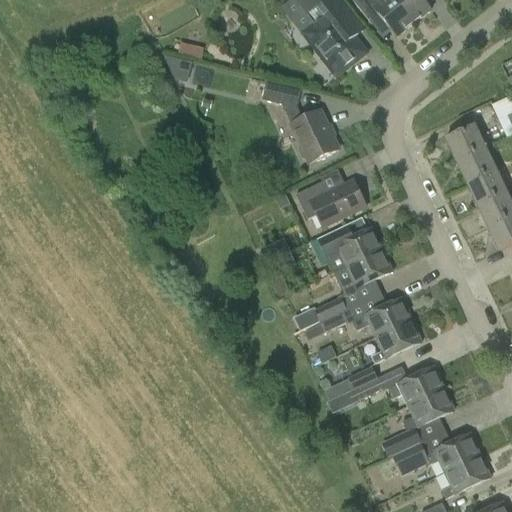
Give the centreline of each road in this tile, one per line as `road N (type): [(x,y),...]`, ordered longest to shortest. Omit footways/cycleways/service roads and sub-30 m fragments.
road 1 (residential): [(390,135),(481,333),(511,377)]
road 2 (residential): [(390,135),(391,106),(407,86),(511,3)]
